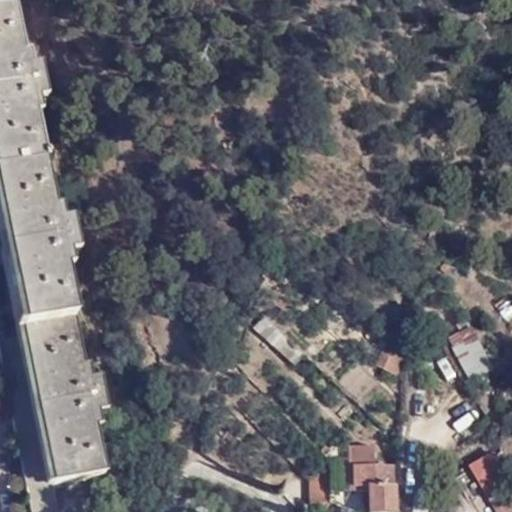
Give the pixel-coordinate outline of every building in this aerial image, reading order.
[(9,4),(0,5),(0,235),(16,322),(0,324),(0,359),(28,511),(56,511),(51,480),(100,470),(90,419),(99,417),(96,403),(106,401),(100,367),(90,369),(87,356),(78,358),(59,263),(67,261),(65,251),(73,249),(66,212),(58,213),(54,199),(46,200),(29,112),(38,112),(35,98),(43,97),(34,59),(28,61),(27,50),(19,52),(9,4)] [(291,369),(302,358),(257,320),(249,331),(291,369)] [(449,335),(467,381),(494,370),(476,325),(449,335)] [(396,370),(398,355),(381,353),(379,368),(396,370)] [(375,465),(375,445),(348,446),(349,492),(367,492),(366,511),(395,511),(395,465),(375,465)] [(471,465),(496,511),(511,511),(511,475),(498,450),(471,465)] [(309,474),(310,503),(329,503),(329,474),(309,474)]
